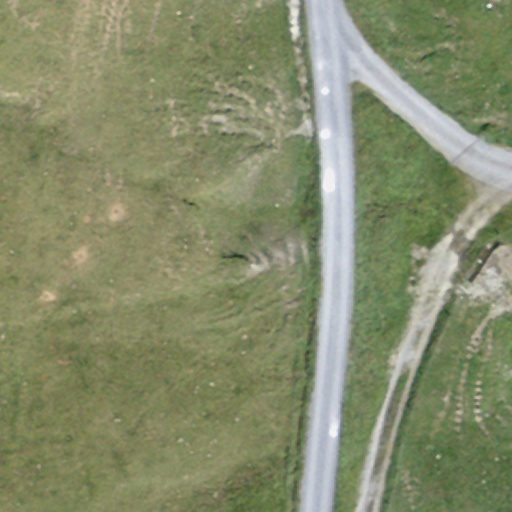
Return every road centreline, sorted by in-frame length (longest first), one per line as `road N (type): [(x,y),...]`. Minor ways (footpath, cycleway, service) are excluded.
road 1 (track): [(325,0),(344,181),(322,511)]
road 2 (track): [(508,170),(424,322),(368,511)]
road 3 (track): [(511,170),(472,154),(331,39)]
